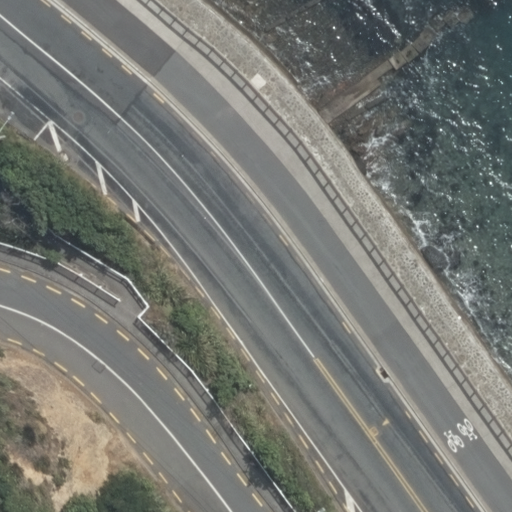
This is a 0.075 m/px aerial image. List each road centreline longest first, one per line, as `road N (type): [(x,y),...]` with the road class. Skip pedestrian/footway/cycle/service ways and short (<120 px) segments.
road 1 (secondary): [(0,14),(150,149),(236,250),(423,511)]
road 2 (residential): [(234,511),(109,362),(0,307)]
